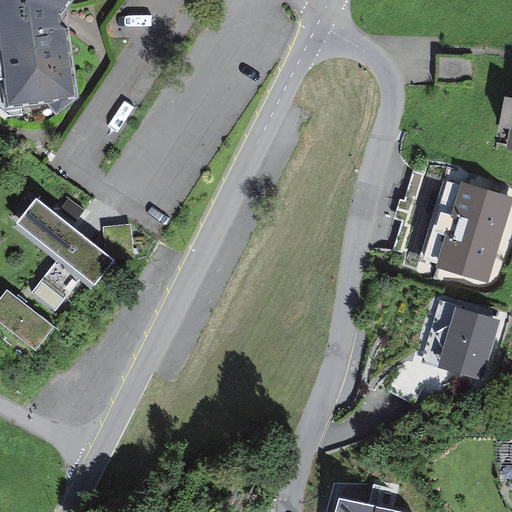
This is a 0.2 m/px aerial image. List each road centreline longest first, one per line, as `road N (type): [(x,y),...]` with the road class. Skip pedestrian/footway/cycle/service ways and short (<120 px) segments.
road 1 (unclassified): [(71,511),(321,24)]
road 2 (residential): [(321,24),(382,68),(389,98),(334,360),(297,478),(296,511)]
